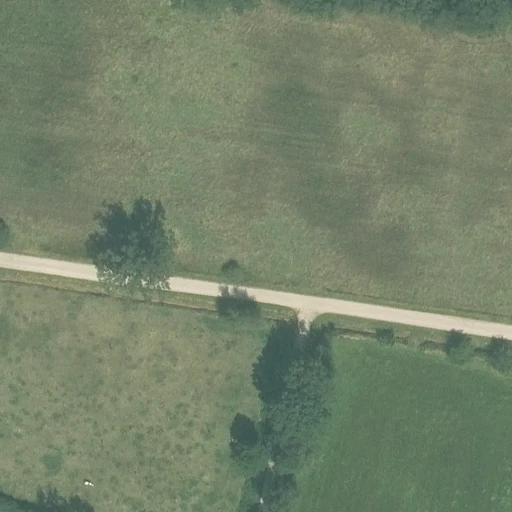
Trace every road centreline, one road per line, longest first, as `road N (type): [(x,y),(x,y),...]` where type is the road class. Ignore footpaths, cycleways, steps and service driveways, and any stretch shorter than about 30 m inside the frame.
road 1 (track): [(511,327),(0,250)]
road 2 (track): [(256,511),(306,293)]
